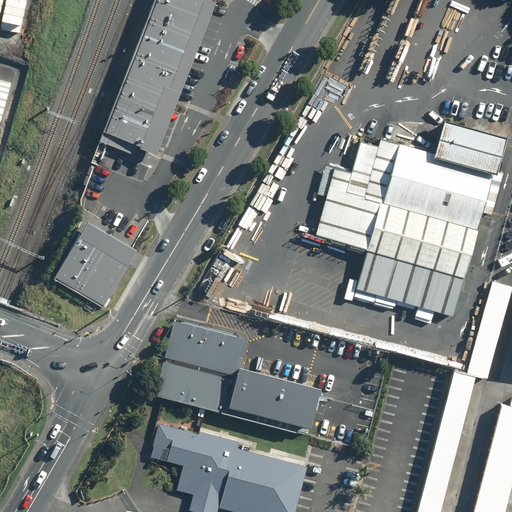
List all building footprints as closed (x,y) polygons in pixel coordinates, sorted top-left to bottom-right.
[(206,0),(153,0),(101,141),(133,155),(137,147),(157,156),(216,3),(206,0)] [(0,82),(0,117),(9,85),(0,82)] [(505,135),(445,118),(435,154),(435,155),(495,172),(505,135)] [(355,287),(452,316),(495,172),(435,155),(435,154),(379,137),(376,145),(359,140),(349,172),(334,168),(315,233),(367,249),(355,287)] [(129,248),(79,219),(47,276),(97,304),(129,248)] [(511,288),(511,286),(492,281),(467,372),(487,377),(511,288)] [(248,341),(175,321),(154,394),(310,434),(321,390),(241,368),(248,341)] [(440,511),(478,375),(453,368),(412,511),(440,511)] [(501,511),(511,478),(511,405),(501,402),(470,511),(501,511)] [(293,511),(307,462),(159,421),(150,455),(183,464),(175,492),(191,496),(187,508),(201,511),(216,511),(219,504),(248,511),(293,511)]
